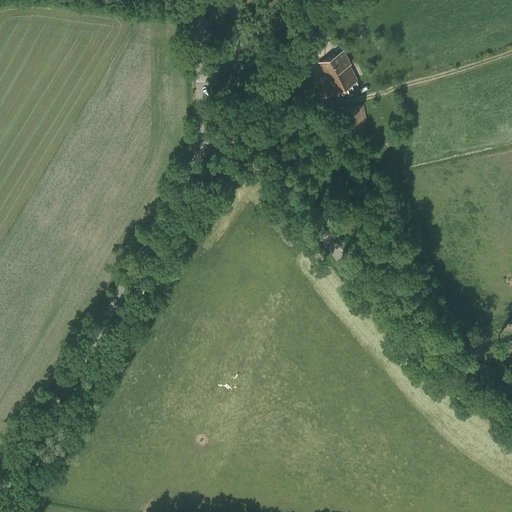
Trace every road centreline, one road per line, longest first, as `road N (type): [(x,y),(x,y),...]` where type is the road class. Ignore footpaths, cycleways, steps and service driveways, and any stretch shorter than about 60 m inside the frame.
road 1 (secondary): [(0,497),(200,148)]
road 2 (tertiary): [(233,134),(404,331),(511,417)]
road 3 (track): [(345,101),(511,51)]
road 4 (track): [(345,101),(257,106),(233,134)]
